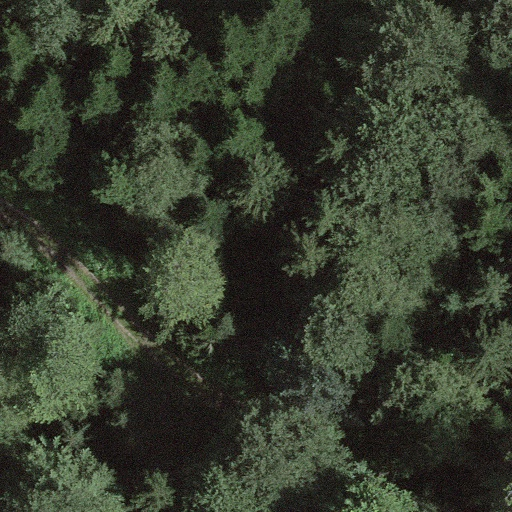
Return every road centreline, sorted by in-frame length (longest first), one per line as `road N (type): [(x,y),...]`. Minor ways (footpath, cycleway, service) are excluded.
road 1 (track): [(0,210),(111,291),(216,396),(435,511)]
road 2 (track): [(196,511),(150,335)]
